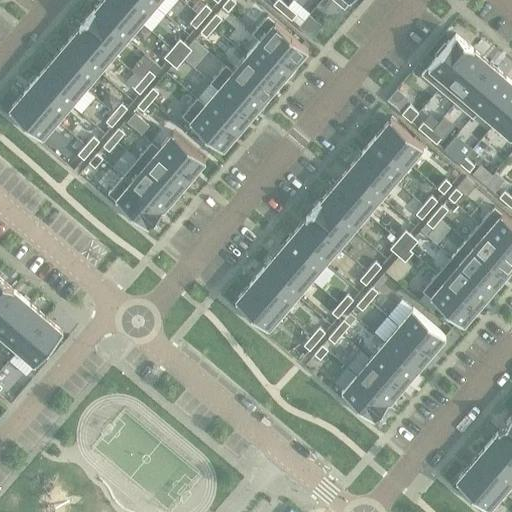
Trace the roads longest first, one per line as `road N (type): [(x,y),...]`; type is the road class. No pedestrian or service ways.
road 1 (residential): [(412,0),(138,322)]
road 2 (residential): [(368,511),(511,345)]
road 3 (residential): [(138,322),(289,456)]
road 4 (residential): [(115,301),(0,447)]
road 5 (residential): [(0,203),(115,301)]
